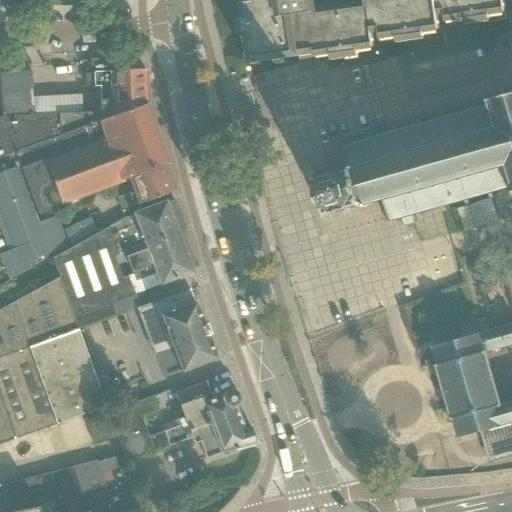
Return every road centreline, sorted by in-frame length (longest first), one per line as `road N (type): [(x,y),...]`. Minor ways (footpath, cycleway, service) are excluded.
road 1 (tertiary): [(298,444),(220,199),(179,21)]
road 2 (residential): [(179,21),(74,35),(0,33)]
